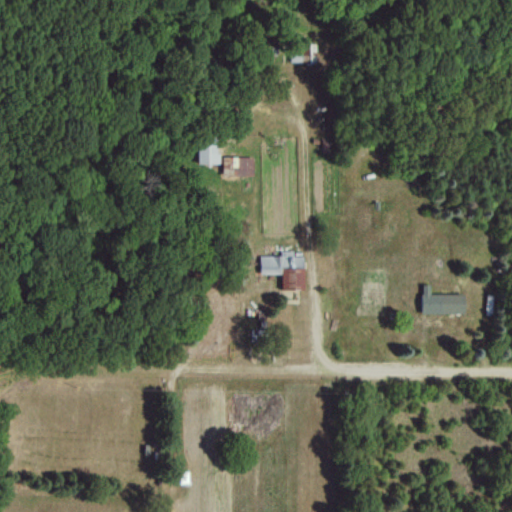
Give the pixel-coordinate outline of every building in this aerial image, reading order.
[(288,61),(313,61),(313,43),(288,43),(288,61)] [(216,141),(195,142),(195,163),(216,163),(216,141)] [(251,175),(251,156),(220,156),(220,174),(251,175)] [(302,255),(292,255),(292,250),(279,250),(279,255),(258,255),(257,273),(279,274),(279,288),(301,289),(302,255)] [(420,313),(462,312),(461,293),(428,294),(428,284),(419,284),(420,313)]
